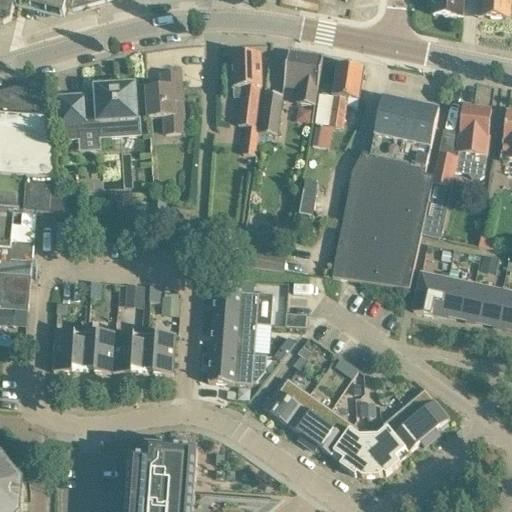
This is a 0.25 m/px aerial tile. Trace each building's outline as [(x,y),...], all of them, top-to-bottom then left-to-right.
[(0,0),(0,24),(4,26),(11,22),(15,6),(16,0),(0,0)] [(16,0),(15,6),(65,19),(69,0),(16,0)] [(463,19),(464,0),(434,0),(434,17),(463,19)] [(482,0),(481,20),(510,22),(511,0),(482,0)] [(324,58),(294,53),(292,53),(285,90),(299,93),(296,106),(312,109),(316,109),(324,58)] [(261,87),(261,77),(261,57),(234,58),(235,91),(244,90),(239,129),(248,130),(244,158),(257,159),(260,132),(256,131),(261,87)] [(330,130),(332,130),(344,132),(348,101),(360,103),(365,71),(338,67),(333,99),(322,97),(317,126),(330,128),(330,130)] [(165,120),(166,137),(185,136),(181,76),(163,77),(163,91),(148,92),(150,121),(165,120)] [(60,198),(55,152),(47,81),(0,94),(0,311),(15,313),(29,314),(37,215),(50,216),(52,199),(60,199),(60,198)] [(101,142),(142,139),(141,120),(137,121),(135,88),(132,88),(131,84),(118,85),(118,89),(97,90),(98,103),(86,104),(85,99),(59,101),(62,144),(81,143),(81,135),(100,134),(101,142)] [(261,136),(277,138),(283,98),(267,96),(261,136)] [(440,113),(403,105),(384,101),(372,157),(364,155),(354,175),(337,262),(333,281),(410,292),(418,259),(429,205),(435,180),(426,178),(429,162),(440,113)] [(489,139),(490,133),(492,113),(464,110),(461,136),(459,155),(457,161),(440,157),(435,180),(429,205),(449,207),(450,192),(454,192),(456,176),(469,177),(472,181),(481,182),(488,179),(491,140),(489,139)] [(340,151),(340,135),(317,134),(317,150),(340,151)] [(318,193),(319,184),(307,182),(306,191),(318,193)] [(152,206),(150,233),(166,234),(167,207),(152,206)] [(238,267),(241,247),(210,243),(208,263),(238,267)] [(242,268),(286,275),(288,260),(276,258),(276,256),(256,254),(256,255),(244,254),(242,268)] [(481,275),(497,279),(500,262),(484,259),(481,275)] [(441,317),(449,281),(423,276),(414,314),(432,318),(433,315),(441,317)] [(470,323),(478,288),(449,281),(441,317),(470,323)] [(101,302),(102,287),(93,286),(92,301),(101,302)] [(127,288),(126,310),(144,312),(145,290),(127,288)] [(497,329),(505,293),(478,288),(470,323),(497,329)] [(151,305),(160,306),(161,290),(152,290),(151,305)] [(216,293),(214,325),(259,328),(259,327),(272,328),(274,298),(260,296),(260,297),(242,296),(242,295),(218,293),(216,293)] [(511,294),(505,293),(497,329),(511,331),(511,294)] [(163,300),(162,319),(180,320),(181,302),(163,300)] [(58,307),(57,316),(67,317),(68,308),(59,307),(58,307)] [(0,311),(0,313),(0,327),(14,329),(15,313),(0,311)] [(287,317),(286,329),(307,331),(308,318),(287,317)] [(214,325),(211,355),(268,359),(256,358),(257,345),(259,328),(214,325)] [(98,337),(75,336),(57,334),(54,375),(74,376),(74,372),(95,373),(95,375),(114,377),(117,336),(98,335),(98,337)] [(157,339),(125,336),(117,336),(114,377),(133,378),(133,373),(155,375),(154,377),(174,378),(177,338),(157,336),(157,339)] [(289,340),(282,350),(288,355),(296,345),(289,340)] [(282,350),(274,359),(281,365),(288,355),(282,350)] [(211,355),(209,386),(235,388),(235,387),(253,389),(253,386),(258,386),(267,375),(268,359),(211,355)] [(308,364),(301,359),(294,369),(301,374),(308,364)] [(360,374),(342,361),(336,369),(354,382),(360,374)] [(288,428),(310,397),(289,382),(273,404),(269,402),(263,410),(288,428)] [(354,383),(348,392),(358,399),(364,390),(354,383)] [(405,410),(433,443),(441,437),(437,433),(450,422),(426,393),(405,410)] [(307,448),(332,413),(310,397),(288,428),(302,438),(299,442),(307,448)] [(362,407),(363,420),(376,419),(375,407),(362,407)] [(425,450),(433,443),(405,410),(384,427),(409,456),(421,446),(425,450)] [(333,460),(354,429),(332,413),(307,448),(316,454),(319,450),(333,460)] [(400,464),(409,456),(384,427),(378,433),(378,438),(362,439),(362,434),(354,429),(333,460),(342,466),(341,468),(356,479),(358,477),(363,480),(380,479),(385,475),(387,478),(401,466),(400,464)] [(195,498),(199,454),(147,451),(147,462),(132,461),(127,511),(278,511),(287,505),(195,498)] [(25,511),(26,492),(0,459),(0,511),(25,511)]
